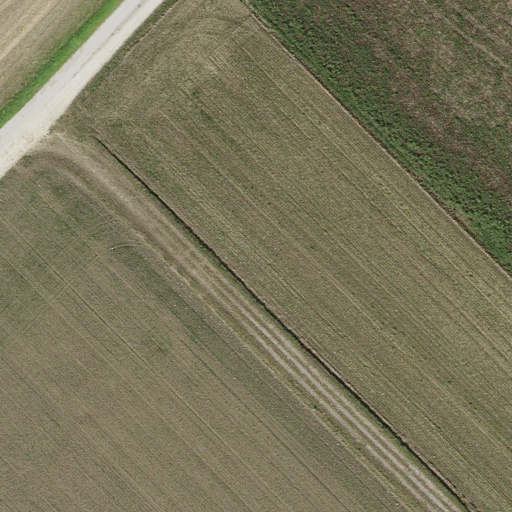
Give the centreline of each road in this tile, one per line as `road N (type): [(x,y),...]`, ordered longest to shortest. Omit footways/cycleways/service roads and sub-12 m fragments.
road 1 (track): [(439,511),(35,108)]
road 2 (track): [(141,0),(0,144)]
